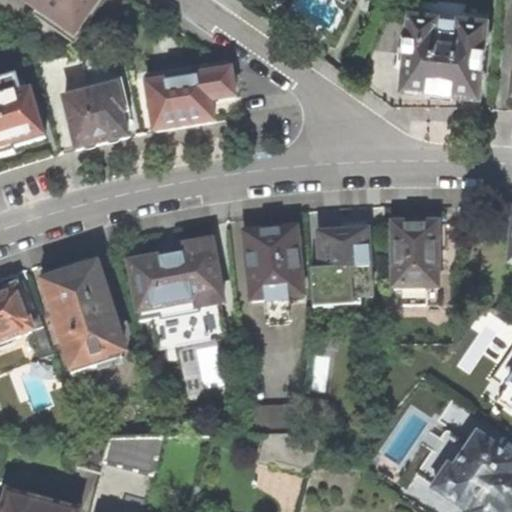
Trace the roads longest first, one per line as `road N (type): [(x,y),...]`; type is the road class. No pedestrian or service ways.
road 1 (residential): [(354,162),(190,180),(0,230)]
road 2 (residential): [(188,0),(311,85),(341,125),(354,162)]
road 3 (residential): [(511,164),(354,162)]
